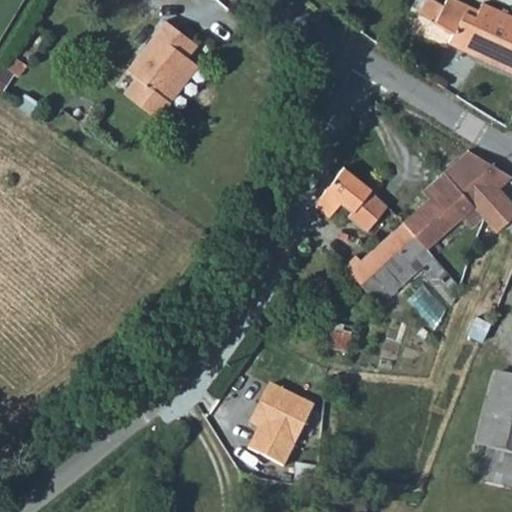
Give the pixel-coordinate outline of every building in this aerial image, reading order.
[(418,0),(412,12),(433,22),(442,4),(434,0),(418,0)] [(443,0),(442,4),(433,22),(454,32),(449,42),(511,72),(511,35),(474,18),(478,10),(456,0),(443,0)] [(478,10),(474,18),(511,35),(511,13),(511,16),(482,2),(478,10)] [(161,95),(190,58),(188,55),(197,44),(166,20),(128,68),(137,75),(124,92),(157,117),(170,101),(161,95)] [(161,95),(170,101),(199,65),(190,58),(161,95)] [(0,64),(0,91),(12,71),(0,64)] [(468,151),(442,174),(480,217),(496,234),(511,218),(511,205),(497,189),(510,177),(468,151)] [(343,168),(313,206),(328,218),(340,204),(350,212),(345,219),(364,234),(386,206),(369,192),(371,189),(343,168)] [(480,217),(442,174),(422,192),(429,199),(402,223),(426,250),(452,227),(459,235),(480,217)] [(394,278),(426,250),(402,223),(348,271),(379,307),(402,287),(394,278)] [(511,378),(494,374),(476,447),(486,449),(479,479),(511,487),(511,378)] [(312,407),(266,385),(248,423),(257,427),(246,450),(282,467),(312,407)] [(362,511),(364,497),(317,492),(314,511),(362,511)]
